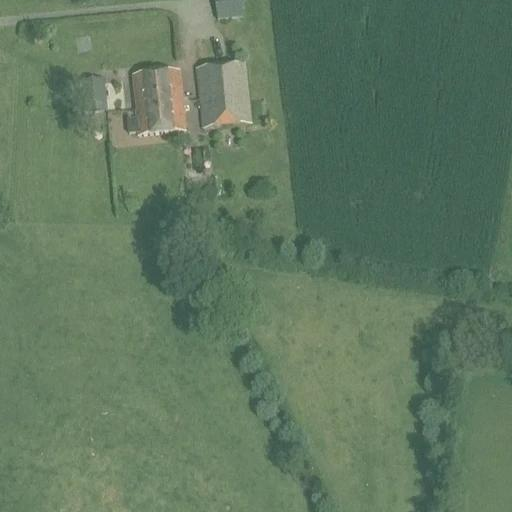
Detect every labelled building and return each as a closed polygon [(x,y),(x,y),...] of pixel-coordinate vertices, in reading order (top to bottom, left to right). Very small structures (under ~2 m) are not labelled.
[(215,0),(218,22),(243,20),(241,0),(215,0)] [(197,71),(203,131),(251,126),(245,66),(197,71)] [(137,108),(183,104),(180,73),(134,78),(137,108)] [(82,82),(85,115),(106,113),(103,81),(82,82)] [(138,135),(139,139),(186,134),(183,104),(137,108),(137,112),(136,113),(137,121),(128,122),(130,136),(138,135)]
